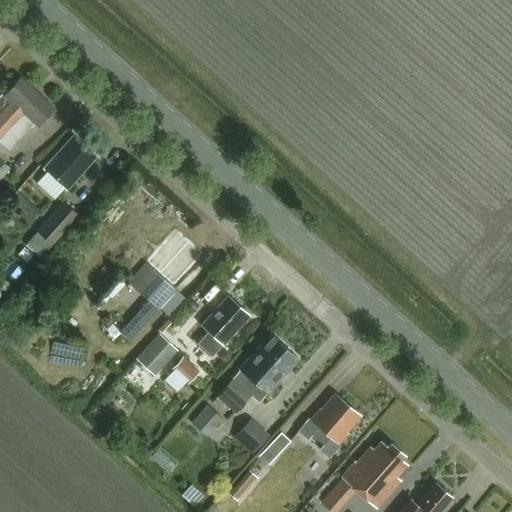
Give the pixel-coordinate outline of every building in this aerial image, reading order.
[(53,108),(19,76),(2,94),(0,92),(0,142),(7,149),(32,121),(37,126),(53,108)] [(97,156),(71,133),(43,166),(68,188),(97,156)] [(0,158),(0,178),(10,168),(0,158)] [(39,211),(16,190),(9,198),(32,218),(39,211)] [(78,213),(63,200),(36,230),(36,231),(25,243),(39,256),(78,213)] [(173,236),(147,264),(171,285),(196,257),(173,236)] [(155,303),(171,285),(147,264),(131,282),(155,303)] [(215,357),(252,315),(231,296),(205,325),(212,332),(201,344),(215,357)] [(128,340),(157,309),(148,300),(119,332),(128,340)] [(157,377),(180,352),(161,335),(138,360),(157,377)] [(260,402),(300,358),(275,336),(266,346),(263,343),(233,376),(260,402)] [(198,371),(182,356),(170,369),(172,370),(164,378),(176,390),(184,381),(186,383),(198,371)] [(237,410),(248,398),(229,381),(218,393),(237,410)] [(346,430),(360,415),(337,394),(323,410),(320,407),(309,419),(308,419),(298,429),(309,438),(319,426),(330,435),(319,447),(330,457),(340,445),(338,443),(348,432),(346,430)] [(222,417),(208,404),(192,421),(205,434),(222,417)] [(251,452),(269,432),(250,415),(232,434),(251,452)] [(289,440),(280,431),(258,455),(267,463),(289,440)] [(397,478),(408,465),(402,459),(405,455),(393,443),(389,447),(384,443),(374,454),(370,450),(346,477),(378,507),(401,482),(397,478)] [(257,476),(249,468),(218,502),(227,511),(237,500),(236,499),(257,476)] [(413,499),(401,511),(442,511),(455,498),(438,483),(419,504),(413,499)] [(315,511),(322,504),(313,497),(299,511),(315,511)]
